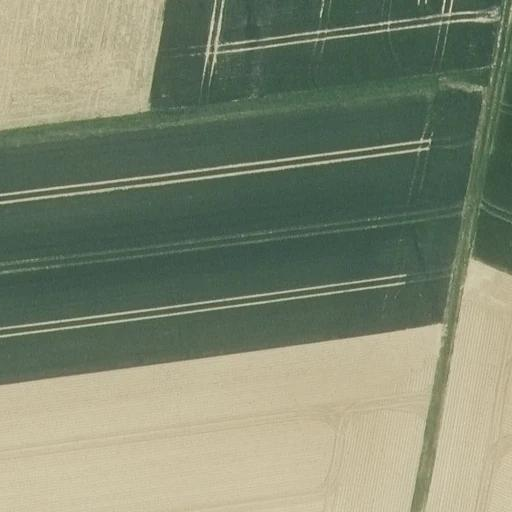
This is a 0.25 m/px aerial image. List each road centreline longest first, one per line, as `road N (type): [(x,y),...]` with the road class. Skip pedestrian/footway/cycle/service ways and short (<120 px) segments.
road 1 (track): [(0,147),(494,82),(505,0)]
road 2 (track): [(425,511),(494,82)]
